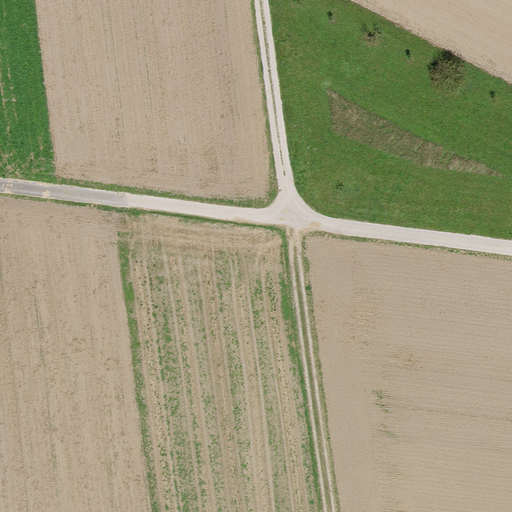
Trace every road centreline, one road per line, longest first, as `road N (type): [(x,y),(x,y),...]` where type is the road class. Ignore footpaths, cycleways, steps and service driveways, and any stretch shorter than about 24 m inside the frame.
road 1 (track): [(327,511),(263,0)]
road 2 (track): [(511,247),(0,187)]
